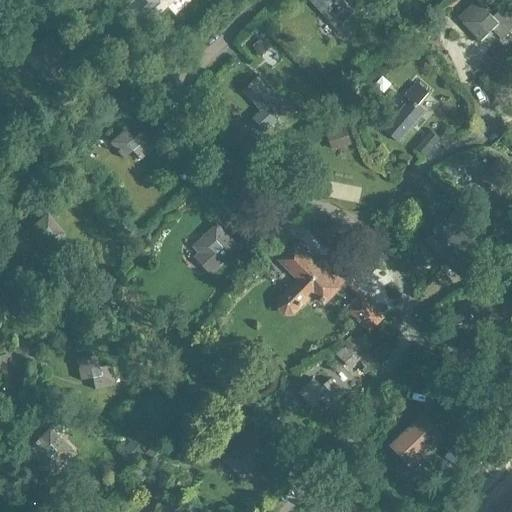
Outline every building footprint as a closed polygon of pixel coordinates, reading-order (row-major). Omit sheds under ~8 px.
[(174,0),(142,0),(146,4),(132,17),(143,29),(174,0)] [(348,0),(310,0),(310,1),(340,33),(361,14),(348,0)] [(476,0),(458,17),(463,23),(461,24),(480,43),(495,29),(503,40),(510,33),(511,34),(511,15),(510,17),(503,9),(493,18),(476,0)] [(43,39),(22,58),(48,87),(70,67),(62,59),(67,55),(49,36),(44,39),(43,39)] [(267,50),(261,44),(255,49),(261,56),(267,50)] [(252,119),(265,133),(275,124),(272,121),(286,109),(259,78),(243,92),(260,111),(252,119)] [(409,101),(384,130),(401,143),(427,113),(419,106),(429,93),(416,82),(404,97),(409,101)] [(356,100),(347,90),(340,96),(349,106),(356,100)] [(346,127),(327,134),(333,152),(352,146),(346,127)] [(124,130),(108,144),(122,159),(131,152),(139,161),(155,147),(141,131),(132,139),(124,130)] [(440,139),(431,131),(414,151),(423,159),(440,139)] [(511,194),(511,172),(499,159),(479,179),(500,200),(508,191),(511,194)] [(434,231),(424,243),(448,263),(470,237),(463,231),(471,222),(458,211),(450,220),(447,217),(435,231),(434,231)] [(46,213),(24,232),(43,255),(65,235),(46,213)] [(490,227),(483,221),(473,233),(480,239),(490,227)] [(192,248),(198,254),(194,257),(211,276),(239,249),(225,233),(216,224),(192,248)] [(470,237),(448,263),(470,282),(480,271),(479,270),(492,255),(470,237)] [(511,246),(500,254),(507,262),(511,258),(511,246)] [(315,268),(315,267),(295,247),(281,261),(300,281),(280,301),(279,309),(285,314),(292,314),(313,293),(323,303),(338,288),(337,287),(343,281),(322,261),(316,267),(315,268)] [(348,310),(346,312),(368,334),(384,318),(353,287),(349,291),(357,298),(347,308),(348,310)] [(511,306),(470,305),(471,327),(511,327),(511,306)] [(351,338),(345,343),(350,349),(356,344),(351,338)] [(95,356),(74,361),(79,381),(91,379),(94,391),(115,386),(111,365),(98,368),(95,356)] [(313,379),(297,393),(312,408),(321,400),(330,409),(345,395),(331,379),(321,387),(313,379)] [(402,437),(390,448),(397,456),(409,444),(422,457),(442,437),(423,417),(402,437)] [(40,437),(24,452),(39,467),(48,476),(57,467),(72,452),(57,437),(48,428),(40,437)] [(253,429),(222,461),(242,481),(273,450),(253,429)] [(132,439),(124,447),(135,459),(144,451),(132,439)] [(160,454),(154,447),(142,458),(147,464),(160,454)] [(136,467),(128,475),(138,485),(146,477),(136,467)] [(511,511),(511,491),(492,511),(511,511)]
